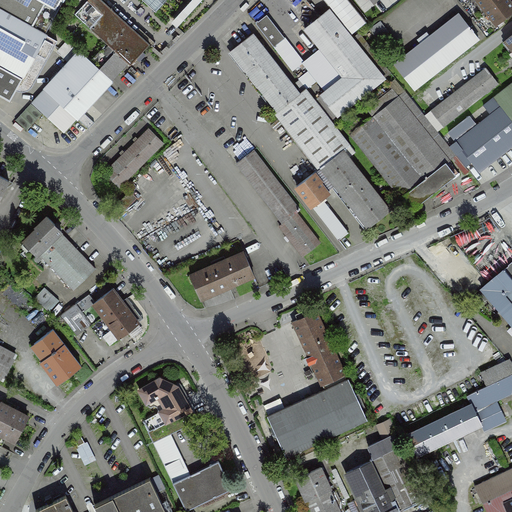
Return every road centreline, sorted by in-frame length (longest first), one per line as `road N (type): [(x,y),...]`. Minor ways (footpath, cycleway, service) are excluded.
road 1 (residential): [(184,333),(438,229),(511,185)]
road 2 (residential): [(53,179),(240,0)]
road 3 (residential): [(184,333),(76,407),(10,502)]
road 4 (residential): [(184,333),(280,511)]
road 5 (residential): [(53,179),(184,333)]
